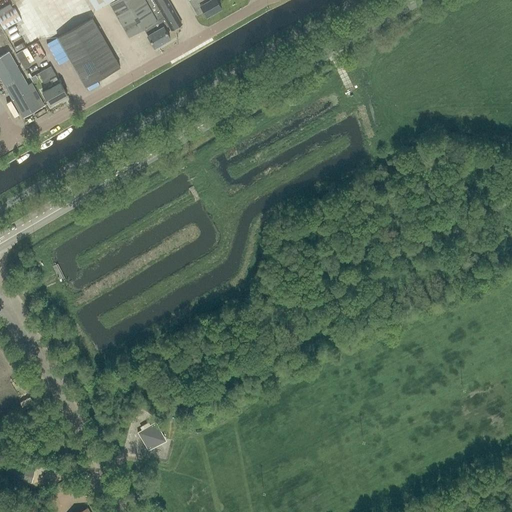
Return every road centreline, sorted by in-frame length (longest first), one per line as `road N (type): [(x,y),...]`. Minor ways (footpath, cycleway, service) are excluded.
road 1 (primary): [(0,241),(416,0)]
road 2 (unclassified): [(16,141),(270,0)]
road 3 (residential): [(129,511),(0,288)]
